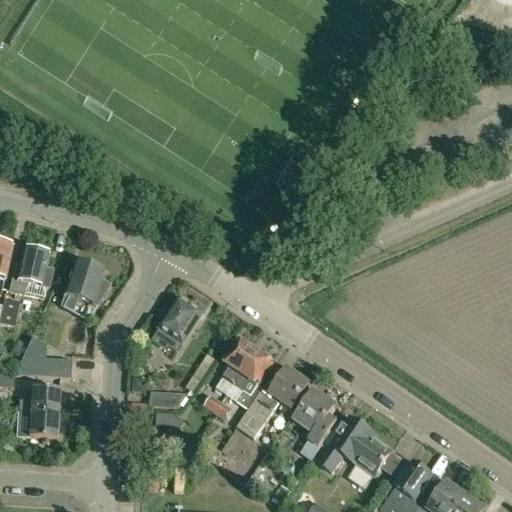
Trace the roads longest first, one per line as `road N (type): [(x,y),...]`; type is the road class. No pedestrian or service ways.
road 1 (unclassified): [(511,482),(258,303)]
road 2 (unclassified): [(258,303),(279,284),(511,182)]
road 3 (residential): [(101,485),(117,331),(168,251)]
road 4 (unclassified): [(168,251),(96,222),(0,200)]
